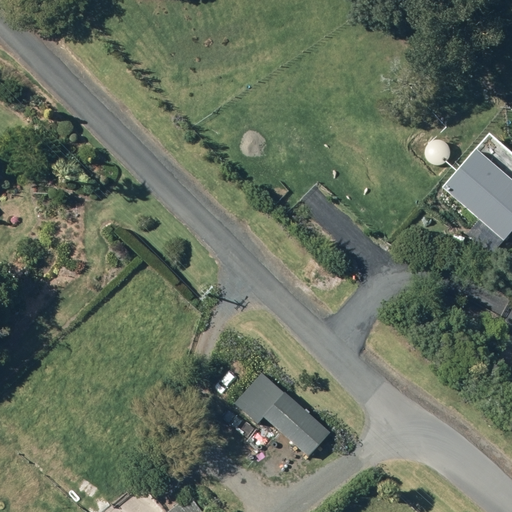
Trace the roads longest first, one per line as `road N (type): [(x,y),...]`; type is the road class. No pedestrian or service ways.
road 1 (residential): [(1,0),(511,500)]
road 2 (track): [(288,511),(418,408)]
